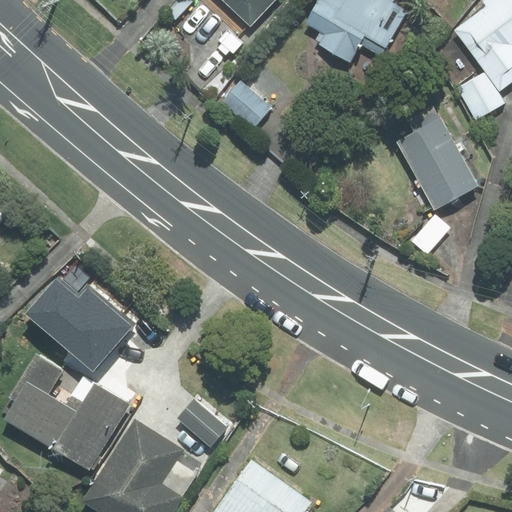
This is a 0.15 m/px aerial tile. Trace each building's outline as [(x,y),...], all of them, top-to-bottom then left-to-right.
[(231,0),(259,26),(282,0),(231,0)] [(316,42),(358,64),(367,45),(387,55),(411,9),(398,2),(398,0),(318,0),(304,27),(320,35),(316,42)] [(462,86),(481,115),(503,101),(496,90),(511,80),(511,0),(487,0),(490,4),(459,24),(488,69),(462,86)] [(281,107),(246,77),(225,101),(260,131),(281,107)] [(438,210),(487,184),(450,113),(446,115),(441,102),(396,124),(438,210)] [(429,257),(459,226),(442,210),(412,240),(429,257)] [(133,325),(87,285),(79,295),(59,277),(27,313),(93,371),(133,325)] [(90,471),(130,405),(94,383),(77,412),(48,395),(62,371),(35,354),(9,397),(12,399),(4,412),(7,414),(4,419),(90,471)] [(194,398),(178,417),(211,446),(228,427),(194,398)] [(161,484),(182,450),(135,420),(83,501),(100,511),(173,511),(182,497),(161,484)] [(304,511),(311,503),(251,461),(214,511),(304,511)]
